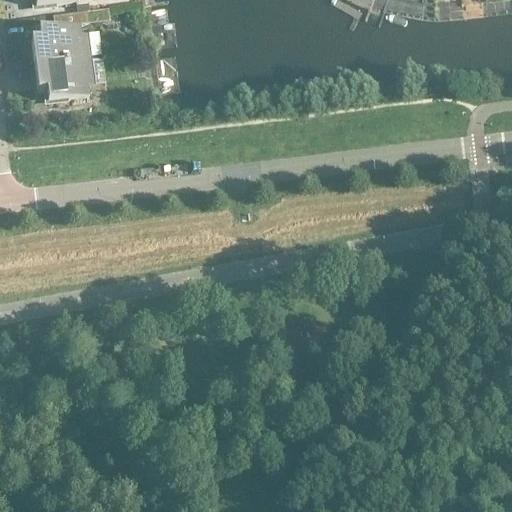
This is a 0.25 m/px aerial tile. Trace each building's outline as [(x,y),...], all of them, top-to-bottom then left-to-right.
[(23,0),(24,1),(27,0),(32,0),(34,10),(75,5),(74,0),(23,0)] [(88,7),(75,9),(76,16),(89,14),(88,7)] [(107,12),(85,15),(87,27),(109,24),(107,12)] [(55,19),(57,30),(37,33),(39,43),(29,44),(33,70),(89,62),(88,56),(84,56),(82,38),(79,39),(78,28),(87,27),(85,15),(55,19)] [(90,69),(89,62),(33,70),(36,95),(45,94),(46,104),(87,99),(86,88),(88,87),(86,70),(90,69)] [(70,121),(58,123),(60,133),(72,131),(70,121)]
